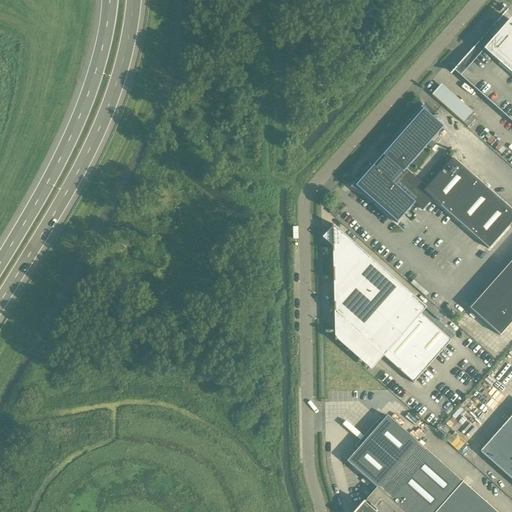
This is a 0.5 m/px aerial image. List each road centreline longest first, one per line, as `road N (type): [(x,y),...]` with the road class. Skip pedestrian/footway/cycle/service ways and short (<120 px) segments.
road 1 (unclassified): [(319,511),(308,466),(304,201),(480,0)]
road 2 (motorway): [(0,303),(94,139),(121,68),(134,0)]
road 3 (motorway): [(109,0),(76,120),(0,258)]
